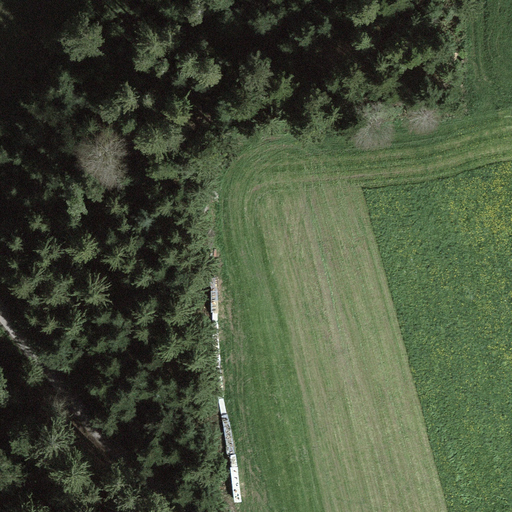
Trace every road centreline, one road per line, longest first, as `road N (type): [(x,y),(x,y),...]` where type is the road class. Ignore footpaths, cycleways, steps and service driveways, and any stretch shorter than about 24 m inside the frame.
road 1 (track): [(215,208),(222,247),(215,408),(235,511)]
road 2 (unclassified): [(186,511),(108,446),(0,320)]
